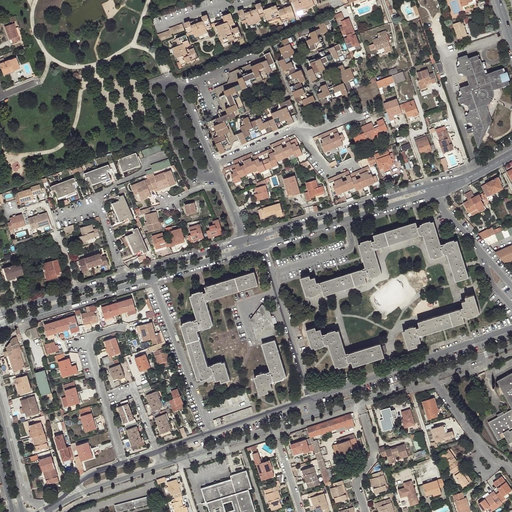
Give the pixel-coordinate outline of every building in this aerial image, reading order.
[(313,0),(292,0),(293,0),(296,10),(315,4),(313,0)] [(264,10),(261,3),(256,5),(257,9),(245,13),(244,9),(238,11),(242,21),(247,19),(248,22),(248,23),(261,19),(260,18),(259,15),(265,13),(264,10)] [(276,5),(264,10),(265,13),(266,15),(267,20),(272,19),(276,17),(280,16),(278,10),(276,5)] [(291,6),(278,10),(280,16),(283,23),(296,18),(291,6)] [(231,13),(225,15),(228,22),(225,23),(218,26),(220,33),(231,29),(229,25),(234,23),(231,13)] [(206,26),(211,25),(208,15),(202,17),(204,21),(191,25),(190,21),(185,23),(188,33),(193,31),(194,34),(195,36),(207,31),(207,29),(206,26)] [(347,37),(344,39),(348,48),(355,46),(359,44),(356,35),(354,36),(353,34),(355,33),(349,18),(341,21),(343,26),(340,27),(343,36),(347,35),(347,37)] [(328,24),(326,19),(316,23),(318,29),(309,33),(307,28),(296,32),(298,37),(303,36),(310,51),(315,49),(313,44),(318,42),(316,36),(326,32),(324,27),(328,24)] [(467,33),(462,20),(453,23),(458,37),(462,35),(463,38),(470,36),(469,33),(467,33)] [(13,44),(20,41),(19,37),(17,37),(14,29),(16,29),(14,24),(4,28),(9,41),(11,40),(13,44)] [(158,35),(160,41),(173,37),(172,35),(185,30),(182,24),(170,29),(170,30),(158,35)] [(220,33),(218,26),(216,26),(222,44),(224,44),(220,33)] [(232,32),(231,29),(220,33),(224,44),(242,37),(239,26),(233,28),(234,31),(232,32)] [(384,48),(390,46),(387,35),(388,35),(386,31),(380,33),(381,37),(373,40),(377,50),(384,48)] [(186,35),(178,38),(181,45),(179,46),(174,47),(178,57),(188,53),(186,47),(190,45),(186,35)] [(292,61),(294,57),(289,47),(295,44),(292,38),(282,42),(284,47),(280,49),(285,61),(280,63),(282,68),(293,64),(292,61)] [(340,50),(338,44),(327,49),(330,54),(325,56),(322,51),(317,53),(319,58),(309,63),(311,68),(306,71),(310,81),(316,79),(314,74),(324,69),(321,64),(337,57),(335,52),(340,50)] [(190,53),(188,53),(178,57),(181,65),(198,58),(194,48),(188,50),(190,53)] [(261,61),(246,67),(254,86),(269,80),(266,74),(271,72),(269,66),(274,64),(269,54),(264,56),(266,61),(262,63),(261,61)] [(478,149),(492,120),(488,107),(491,105),(493,104),(495,102),(496,99),(497,96),(497,93),(496,90),(506,86),(509,80),(505,68),(493,72),(494,74),(488,75),(485,76),(482,67),(483,66),(479,54),(472,57),(473,59),(469,60),(469,58),(467,54),(458,57),(460,64),(459,66),(461,73),(463,74),(467,75),(470,85),(471,87),(461,90),(459,91),(461,96),(463,103),(467,116),(469,122),(471,128),(467,129),(467,130),(466,132),(467,133),(468,133),(473,132),(478,149)] [(20,69),(16,58),(0,64),(0,65),(4,75),(20,69)] [(293,64),(282,68),(286,79),(289,78),(291,83),(303,78),(301,73),(296,71),(293,64)] [(442,64),(437,65),(440,74),(441,76),(445,74),(442,64)] [(329,91),(328,89),(326,86),(321,88),(323,93),(318,95),(323,106),(328,104),(326,98),(341,92),(343,97),(354,92),(350,82),(355,80),(350,69),(345,71),(343,66),(338,68),(344,82),(345,84),(329,91)] [(227,80),(226,86),(230,96),(237,93),(254,86),(246,67),(229,74),(229,73),(225,75),(227,80)] [(431,80),(432,83),(436,82),(433,73),(430,74),(428,69),(417,73),(420,80),(418,81),(420,87),(426,85),(425,82),(431,80)] [(403,72),(394,75),(397,84),(406,80),(403,72)] [(391,76),(377,82),(379,88),(393,82),(391,76)] [(305,83),(303,78),(291,83),(294,88),(291,89),(294,97),(303,93),(300,85),(305,83)] [(344,82),(328,89),(329,91),(345,84),(344,82)] [(219,119),(228,122),(246,114),(237,93),(230,96),(226,86),(215,91),(222,108),(218,114),(219,119)] [(501,92),(500,89),(496,90),(497,93),(497,96),(496,99),(495,102),(493,104),(491,105),(488,107),(491,117),(496,107),(499,101),(500,99),(501,95),(501,92)] [(306,100),(303,93),(294,97),(297,104),(302,102),(304,107),(315,102),(313,97),(306,100)] [(385,103),(387,110),(392,124),(395,122),(394,119),(395,118),(394,115),(402,113),(401,110),(404,109),(402,105),(400,106),(397,99),(385,103)] [(273,120),(262,124),(265,131),(267,136),(279,131),(276,126),(287,121),(289,125),(294,123),(287,108),(292,106),(290,101),(280,106),(282,110),(271,115),(273,120)] [(404,104),(402,105),(404,109),(405,109),(408,117),(411,116),(412,117),(418,114),(413,101),(404,104)] [(228,122),(219,119),(207,124),(221,155),(231,151),(235,143),(239,142),(237,137),(234,138),(228,122)] [(367,125),(373,138),(380,135),(379,133),(384,131),(384,132),(388,130),(383,119),(377,121),(379,127),(375,128),(372,122),(367,125)] [(265,131),(262,124),(261,120),(250,125),(248,120),(244,122),(246,127),(241,129),(243,134),(237,137),(239,142),(241,147),(248,144),(246,139),(250,138),(247,132),(252,130),(254,135),(265,131)] [(365,142),(373,138),(367,125),(362,127),(364,133),(360,135),(358,130),(351,132),(356,144),(360,142),(360,141),(364,139),(365,142)] [(444,130),(443,126),(436,128),(439,136),(441,135),(442,140),(440,141),(444,152),(454,148),(452,143),(450,144),(446,133),(448,132),(447,129),(446,129),(444,130)] [(337,138),(333,139),(338,149),(344,146),(342,143),(345,141),(343,136),(339,137),(337,131),(334,132),(334,133),(337,138)] [(327,135),(324,136),(331,152),(338,149),(333,139),(330,140),(328,136),(327,135)] [(331,152),(324,136),(320,138),(321,140),(323,144),(321,145),(325,154),(331,152)] [(429,143),(427,136),(417,139),(422,151),(426,150),(426,151),(432,149),(433,151),(436,150),(433,141),(429,143)] [(288,146),(285,147),(289,157),(295,154),(290,143),(288,138),(285,139),(286,141),(288,146)] [(297,140),(290,143),(295,154),(297,157),(303,154),(299,145),(297,146),(296,144),(298,143),(297,140)] [(279,142),(276,143),(283,159),(289,157),(285,147),(282,149),(280,144),(279,142)] [(274,151),(272,153),(276,162),(283,159),(276,143),(271,145),(272,147),(274,151)] [(163,151),(160,144),(142,151),(145,158),(163,151)] [(268,162),(266,163),(269,169),(277,165),(276,162),(272,153),(270,149),(267,151),(268,153),(270,158),(267,159),(268,162)] [(389,153),(387,149),(375,153),(381,168),(384,167),(385,169),(387,169),(390,168),(391,167),(390,165),(394,163),(390,153),(389,153)] [(141,165),(136,153),(119,159),(123,172),(141,165)] [(248,155),(245,156),(253,173),(259,170),(255,160),(251,162),(249,157),(248,155)] [(245,164),(242,166),(246,175),(253,173),(245,156),(242,158),(243,160),(245,164)] [(253,157),(255,160),(259,170),(260,172),(269,169),(266,163),(263,164),(262,161),(259,162),(257,158),(256,156),(253,157)] [(154,172),(171,166),(169,159),(151,165),(152,169),(145,172),(146,175),(150,174),(154,172)] [(233,162),(234,165),(240,178),(246,175),(242,166),(239,167),(237,162),(236,160),(233,162)] [(82,169),(80,164),(72,168),(74,172),(82,169)] [(111,169),(109,165),(84,174),(86,178),(89,177),(93,185),(102,182),(103,183),(111,180),(108,170),(111,169)] [(230,167),(231,169),(233,174),(231,175),(235,184),(241,181),(240,178),(234,165),(230,167)] [(367,167),(363,168),(369,185),(379,180),(377,175),(374,176),(372,173),(370,173),(368,169),(367,167)] [(362,177),(360,178),(364,187),(369,185),(363,168),(359,170),(360,172),(362,177)] [(348,179),(346,180),(350,189),(356,186),(351,174),(349,170),(345,171),(346,173),(348,179)] [(173,171),(151,178),(152,180),(155,189),(170,184),(171,187),(178,185),(173,171)] [(355,172),(351,174),(356,186),(358,190),(364,187),(360,178),(358,179),(356,174),(355,172)] [(340,174),(337,175),(344,192),(350,189),(346,180),(343,181),(341,176),(340,174)] [(292,191),(299,189),(295,175),(284,179),(288,195),(293,194),(292,191)] [(344,192),(337,175),(333,177),(334,178),(336,184),(334,185),(338,194),(344,192)] [(76,182),(74,178),(50,186),(52,191),(55,190),(58,198),(76,192),(73,183),(76,182)] [(497,178),(481,186),(489,200),(493,198),(492,194),(503,189),(500,183),(497,178)] [(267,184),(267,181),(266,181),(266,179),(255,183),(257,187),(258,193),(257,193),(258,200),(270,196),(266,184),(267,184)] [(307,186),(303,187),(307,200),(312,199),(311,198),(315,197),(315,196),(314,194),(324,191),(323,185),(318,186),(315,179),(306,182),(307,186)] [(155,190),(155,189),(152,180),(147,181),(147,180),(132,185),(135,194),(140,193),(142,200),(148,198),(148,196),(146,193),(151,191),(155,190)] [(43,192),(41,185),(31,188),(31,189),(18,193),(21,203),(34,199),(33,195),(43,192)] [(478,211),(486,207),(481,199),(482,199),(480,194),(474,197),(471,191),(468,193),(478,211)] [(478,211),(468,193),(465,194),(469,200),(464,203),(466,207),(466,208),(469,213),(470,212),(471,215),(478,211)] [(135,218),(124,195),(120,197),(121,200),(113,203),(121,221),(129,217),(130,220),(135,218)] [(275,204),(273,204),(276,212),(277,216),(284,215),(280,199),(274,201),(275,204)] [(198,212),(195,202),(185,204),(188,215),(198,212)] [(265,203),(257,206),(261,219),(264,218),(263,216),(276,212),(273,204),(265,207),(265,203)] [(21,212),(4,217),(8,231),(25,226),(21,212)] [(46,212),(26,217),(30,230),(50,225),(46,212)] [(148,225),(149,232),(160,229),(159,222),(160,222),(157,212),(146,214),(148,224),(148,225)] [(211,229),(207,230),(209,238),(213,237),(212,235),(217,233),(217,235),(224,233),(220,219),(213,221),(214,224),(210,226),(211,229)] [(447,253),(448,252),(446,244),(443,245),(441,246),(434,221),(428,223),(427,221),(422,223),(420,224),(421,226),(423,235),(431,257),(436,256),(437,258),(442,256),(441,254),(447,253)] [(416,222),(394,229),(399,242),(423,235),(421,226),(419,226),(418,227),(416,222)] [(95,235),(96,237),(100,236),(97,228),(93,229),(92,224),(80,228),(83,235),(79,236),(81,242),(86,241),(89,240),(89,237),(95,235)] [(192,234),(188,235),(190,243),(194,242),(193,239),(199,238),(200,239),(205,238),(201,224),(190,227),(192,234)] [(73,225),(64,228),(66,233),(75,231),(73,225)] [(503,231),(484,239),(489,245),(511,234),(511,226),(505,230),(503,231)] [(149,251),(138,227),(134,229),(136,232),(124,237),(127,246),(129,245),(133,254),(143,250),(145,253),(149,251)] [(478,233),(480,235),(482,237),(484,239),(503,231),(501,227),(494,230),(493,227),(488,230),(488,228),(478,233)] [(170,239),(172,246),(172,247),(176,246),(175,245),(175,243),(180,242),(181,243),(186,242),(181,228),(171,231),(173,238),(170,239)] [(392,229),(373,235),(374,240),(377,248),(399,242),(394,229),(392,229)] [(170,239),(169,238),(165,239),(163,233),(153,236),(157,250),(161,248),(161,247),(167,245),(167,247),(172,246),(170,239)] [(377,248),(374,240),(372,241),(370,242),(369,240),(358,243),(366,270),(368,277),(382,273),(374,249),(377,248)] [(447,253),(455,281),(469,277),(465,265),(458,240),(452,242),(451,240),(445,242),(446,244),(448,252),(447,253)] [(511,245),(496,252),(506,264),(510,262),(511,260),(511,245)] [(105,252),(89,257),(89,259),(93,257),(94,261),(102,259),(101,257),(106,256),(105,252)] [(89,257),(79,260),(83,272),(89,270),(88,268),(101,264),(101,266),(108,264),(106,256),(101,257),(102,259),(94,261),(93,257),(89,259),(89,257)] [(57,273),(57,274),(63,272),(59,259),(42,264),(46,277),(57,273)] [(16,275),(17,277),(24,274),(21,263),(4,268),(7,278),(16,275)] [(368,277),(366,270),(364,270),(362,271),(362,270),(348,274),(353,287),(367,283),(365,277),(368,277)] [(246,274),(235,277),(239,291),(258,285),(254,271),(246,274)] [(353,287),(348,274),(340,276),(320,282),(323,291),(324,296),(353,287)] [(323,291),(320,282),(319,283),(318,283),(316,278),(312,279),(311,276),(302,278),(307,296),(313,294),(314,296),(319,295),(318,293),(323,291)] [(239,291),(235,277),(225,280),(215,283),(219,296),(239,291)] [(205,286),(207,292),(205,292),(204,293),(202,293),(201,291),(197,292),(197,294),(191,296),(193,304),(207,300),(219,296),(215,283),(205,286)] [(464,308),(447,313),(452,327),(465,323),(464,317),(466,317),(469,316),(469,319),(475,317),(474,315),(480,313),(475,295),(466,298),(467,301),(463,302),(464,308)] [(118,303),(121,315),(136,310),(133,299),(118,303)] [(200,337),(198,329),(205,327),(206,329),(212,327),(211,325),(214,324),(207,300),(193,304),(198,320),(195,321),(192,322),(192,320),(187,321),(187,323),(182,324),(187,341),(200,337)] [(105,319),(121,315),(118,303),(102,308),(105,319)] [(251,321),(258,342),(279,335),(276,327),(272,328),(264,303),(251,321)] [(91,322),(89,313),(82,315),(84,323),(91,322)] [(447,313),(419,322),(420,328),(423,336),(443,330),(452,327),(447,313)] [(61,320),(63,332),(72,329),(79,327),(75,316),(61,320)] [(48,336),(63,332),(61,320),(45,325),(48,336)] [(144,341),(157,339),(153,323),(140,326),(144,341)] [(306,330),(312,348),(323,344),(326,343),(323,335),(321,328),(315,330),(315,327),(306,330)] [(406,331),(403,332),(409,349),(418,347),(417,344),(422,342),(420,337),(421,336),(423,336),(420,328),(414,330),(413,327),(405,329),(406,331)] [(33,339),(40,337),(37,328),(30,329),(33,339)] [(347,354),(339,329),(323,335),(326,343),(335,368),(347,364),(346,362),(347,362),(349,361),(347,354)] [(190,351),(196,370),(209,366),(200,337),(187,341),(190,351)] [(13,372),(25,369),(21,353),(22,353),(20,347),(18,338),(14,339),(7,347),(8,351),(4,352),(5,357),(9,356),(13,372)] [(110,357),(121,353),(117,338),(105,341),(110,357)] [(276,340),(263,344),(271,370),(284,366),(278,345),(276,340)] [(49,354),(58,352),(57,346),(55,342),(46,345),(49,354)] [(164,342),(149,348),(151,352),(165,347),(164,342)] [(381,343),(347,354),(349,361),(352,367),(376,360),(385,357),(381,343)] [(163,349),(155,352),(156,356),(155,357),(159,365),(163,364),(164,367),(170,365),(169,361),(171,361),(167,352),(164,353),(163,349)] [(66,360),(64,354),(56,356),(58,363),(59,362),(63,377),(75,374),(71,364),(70,359),(66,360)] [(140,372),(151,368),(147,355),(136,359),(140,372)] [(103,359),(105,365),(117,360),(116,357),(110,359),(109,357),(103,359)] [(214,363),(215,364),(209,366),(196,370),(198,379),(205,377),(205,379),(210,378),(209,376),(212,375),(215,375),(217,381),(221,379),(222,383),(231,380),(226,361),(223,362),(222,361),(214,363)] [(120,380),(126,378),(121,364),(115,366),(120,380)] [(120,380),(115,366),(110,368),(115,380),(119,379),(119,380),(120,380)] [(255,377),(260,395),(270,393),(269,389),(273,388),(271,382),(273,382),(277,381),(285,379),(284,377),(287,376),(284,366),(271,370),(257,374),(258,376),(255,377)] [(171,379),(177,377),(173,367),(168,369),(171,379)] [(41,391),(51,389),(46,370),(36,373),(41,391)] [(511,372),(498,381),(511,407),(511,409),(488,422),(499,441),(505,437),(511,447),(511,446),(511,372)] [(17,383),(20,394),(33,391),(28,375),(16,379),(17,383)] [(70,406),(81,403),(78,392),(75,383),(64,386),(70,406)] [(142,385),(144,392),(151,390),(149,383),(142,385)] [(175,384),(164,388),(166,393),(171,391),(174,399),(169,401),(174,412),(185,408),(178,388),(171,391),(171,390),(176,387),(175,384)] [(147,395),(150,403),(160,399),(157,391),(153,393),(151,390),(144,392),(146,395),(147,395)] [(214,411),(249,398),(247,392),(212,404),(214,411)] [(35,396),(29,398),(30,402),(25,404),(26,406),(25,407),(26,413),(28,417),(40,413),(35,396)] [(428,419),(438,416),(435,407),(438,407),(435,397),(423,402),(428,419)] [(30,402),(29,398),(21,401),(23,407),(23,408),(24,414),(26,413),(25,407),(26,406),(25,404),(30,402)] [(152,412),(153,415),(160,412),(159,409),(163,407),(160,399),(150,403),(153,411),(152,412)] [(118,408),(121,416),(132,412),(129,404),(130,404),(129,400),(121,403),(122,406),(118,408)] [(217,419),(219,425),(240,418),(254,413),(252,407),(217,419)] [(403,419),(406,427),(416,423),(411,409),(404,411),(406,418),(403,419)] [(86,410),(80,412),(86,432),(97,429),(94,419),(92,414),(87,415),(86,410)] [(384,427),(393,425),(391,420),(398,418),(396,410),(383,413),(385,421),(383,422),(384,427)] [(121,416),(125,427),(137,423),(136,419),(135,420),(132,412),(121,416)] [(155,418),(158,425),(168,422),(165,414),(162,415),(160,412),(153,415),(154,418),(155,418)] [(354,422),(351,413),(307,428),(308,431),(310,438),(313,437),(354,424),(354,422)] [(32,431),(33,437),(44,434),(41,422),(30,426),(32,431)] [(170,431),(171,430),(168,422),(158,425),(161,434),(160,434),(161,437),(171,434),(170,431)] [(125,427),(130,439),(140,435),(137,427),(138,427),(137,423),(125,427)] [(436,442),(455,436),(453,431),(448,432),(445,425),(432,429),(436,442)] [(421,431),(411,434),(418,453),(427,450),(421,431)] [(44,434),(33,437),(37,450),(49,447),(45,434),(44,434)] [(75,458),(72,447),(67,448),(63,434),(55,437),(59,451),(60,450),(63,461),(70,459),(75,458)] [(353,450),(359,448),(355,434),(335,440),(336,444),(333,445),(337,455),(341,454),(343,459),(355,456),(353,450)] [(138,448),(145,445),(144,442),(143,443),(140,435),(130,439),(132,447),(133,452),(134,451),(139,450),(138,448)] [(304,453),(310,452),(306,439),(291,444),(294,455),(300,453),(299,452),(304,451),(304,453)] [(325,483),(331,482),(317,440),(314,441),(311,442),(312,443),(317,459),(322,473),(325,483)] [(76,460),(78,470),(83,468),(81,461),(94,458),(91,449),(89,442),(77,446),(76,445),(72,447),(75,458),(76,460)] [(387,454),(390,463),(396,461),(395,457),(400,456),(401,458),(409,455),(405,444),(397,446),(397,447),(392,449),(392,448),(386,450),(387,454)] [(452,469),(461,463),(459,460),(457,461),(449,449),(445,452),(444,451),(439,454),(443,460),(441,462),(445,468),(448,466),(451,470),(452,469)] [(259,452),(253,454),(256,465),(257,465),(262,480),(275,476),(273,471),(270,472),(269,468),(271,468),(269,461),(262,463),(259,452)] [(40,460),(44,471),(55,468),(52,456),(40,460)] [(464,467),(461,463),(452,469),(464,487),(470,483),(467,479),(469,478),(463,468),(464,467)] [(305,479),(317,475),(314,466),(301,471),(303,476),(304,476),(305,479)] [(55,468),(44,471),(47,485),(59,481),(55,468)] [(252,488),(247,470),(231,475),(232,479),(202,488),(206,503),(207,502),(210,511),(252,511),(256,511),(249,489),(252,488)] [(375,493),(387,490),(386,485),(387,484),(383,471),(372,474),(373,478),(372,479),(375,488),(374,489),(375,493)] [(320,484),(317,475),(305,479),(306,483),(305,483),(307,488),(320,484)] [(500,491),(496,494),(502,502),(506,499),(504,496),(511,489),(511,488),(502,476),(494,483),(500,491)] [(174,494),(175,498),(182,496),(178,479),(168,482),(172,495),(174,494)] [(348,499),(346,494),(345,494),(342,485),(344,484),(343,480),(333,483),(334,487),(330,488),(333,498),(335,498),(336,502),(348,499)] [(438,480),(423,485),(427,495),(433,494),(434,496),(442,493),(440,487),(438,480)] [(415,489),(412,481),(404,483),(406,487),(399,489),(401,497),(408,495),(411,505),(419,503),(416,493),(414,493),(413,490),(415,489)] [(282,507),(280,500),(279,497),(281,496),(279,490),(281,490),(280,486),(265,490),(266,495),(267,495),(272,511),(282,507)] [(317,491),(308,494),(310,498),(308,498),(311,506),(320,503),(322,510),(328,508),(324,493),(318,495),(317,491)] [(496,494),(494,491),(490,494),(491,496),(485,500),(485,499),(479,504),(484,511),(487,509),(489,511),(490,511),(503,503),(502,502),(496,494)] [(465,498),(463,492),(453,495),(458,511),(469,511),(468,508),(469,507),(466,498),(465,498)] [(152,496),(116,506),(117,511),(120,511),(154,503),(152,496)] [(174,502),(176,508),(177,511),(189,511),(187,506),(184,507),(182,500),(184,500),(182,496),(175,498),(176,501),(174,502)] [(394,511),(391,503),(386,504),(385,500),(374,503),(376,507),(378,507),(379,511),(381,511),(394,511)]
